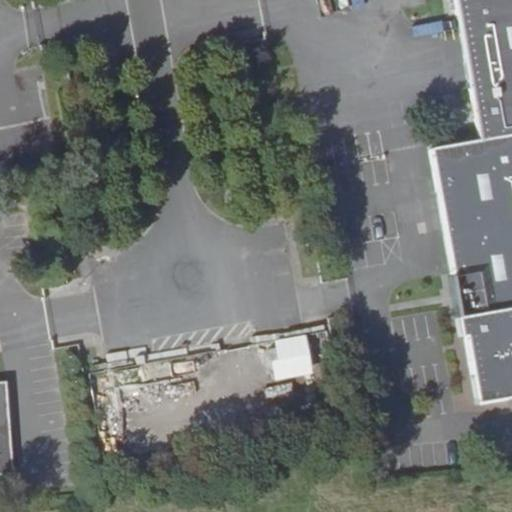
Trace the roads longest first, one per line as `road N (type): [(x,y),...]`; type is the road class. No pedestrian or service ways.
road 1 (unknown): [(200,285),(17,304),(41,457)]
road 2 (unclassified): [(148,0),(202,296)]
road 3 (unknown): [(334,0),(381,267)]
road 4 (unknown): [(381,267),(409,407),(444,414),(511,406)]
road 5 (unknown): [(200,285),(381,267)]
road 6 (unknown): [(0,24),(141,0)]
